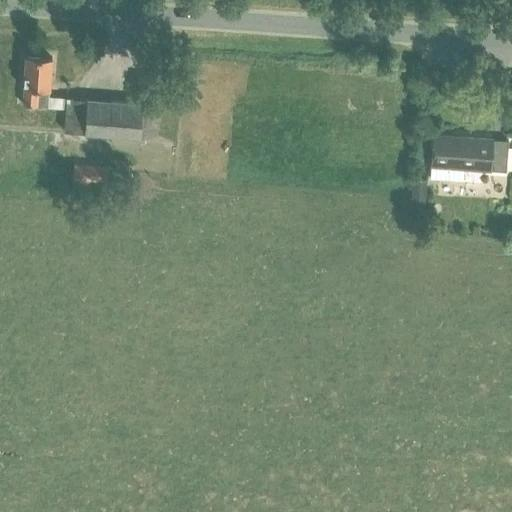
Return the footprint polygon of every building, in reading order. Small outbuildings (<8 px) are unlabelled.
[(48,89),(51,55),(24,53),(21,86),(23,86),(22,103),(45,105),(47,89),(48,89)] [(68,97),(66,131),(142,135),(142,134),(158,135),(160,104),(144,103),(144,101),(88,98),(68,97)] [(462,167),(505,171),(507,140),(492,139),(492,138),(433,133),(429,178),(461,181),(462,167)] [(110,165),(75,164),(75,178),(110,179),(110,165)] [(411,179),(409,212),(424,213),(426,180),(411,179)]
